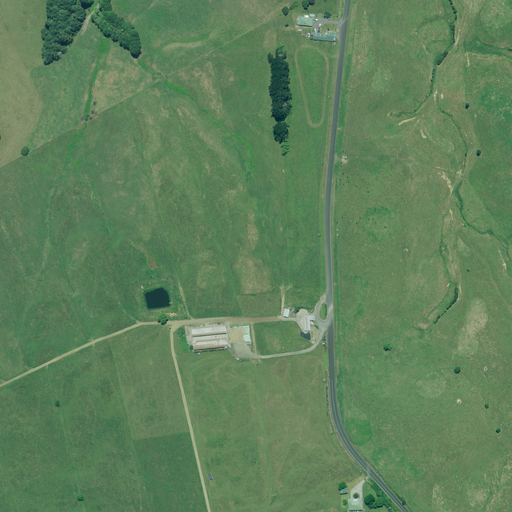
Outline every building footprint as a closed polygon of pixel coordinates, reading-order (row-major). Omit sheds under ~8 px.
[(305,15),(305,17),(300,17),(299,25),(313,26),(314,18),(309,18),(309,15),(305,15)] [(314,39),(336,41),(337,32),(329,31),(329,34),(315,33),(314,39)] [(311,330),(311,324),(314,324),(314,323),(311,323),(311,320),(315,320),(315,316),(305,316),(306,331),(311,330)] [(193,336),(226,333),(226,331),(226,326),(193,330),(193,336)] [(228,338),(194,341),(195,350),(229,346),(228,338)] [(364,499),(349,499),(349,510),(364,510),(364,499)]
